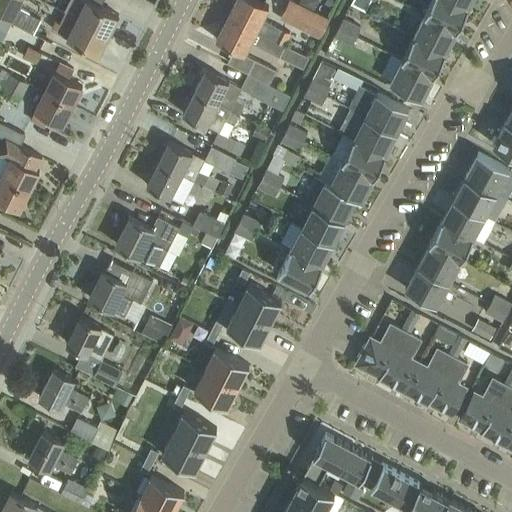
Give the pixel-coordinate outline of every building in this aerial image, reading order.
[(0,0),(0,13),(13,19),(22,0),(0,0)] [(70,0),(66,9),(101,27),(110,32),(119,13),(94,0),(70,0)] [(264,15),(270,4),(261,0),(235,0),(229,13),(286,42),(292,31),(280,25),(281,24),(264,15)] [(330,17),(296,0),(288,0),(280,15),(320,36),(330,17)] [(431,0),(426,11),(449,23),(458,27),(469,5),(460,0),(459,0),(431,0)] [(56,18),(52,26),(100,51),(110,32),(101,27),(66,9),(60,20),(56,18)] [(437,45),(446,50),(457,28),(458,28),(458,27),(449,23),(426,11),(415,34),(437,45)] [(217,37),(226,42),(245,52),(252,39),(286,56),(291,45),(286,42),(229,13),(217,37)] [(11,21),(0,15),(0,37),(3,39),(11,21)] [(339,25),(357,34),(362,25),(344,16),(339,25)] [(353,43),(357,34),(339,25),(335,34),(353,43)] [(426,68),(435,72),(447,50),(446,50),(437,45),(415,34),(403,56),(426,68)] [(29,45),(25,53),(38,60),(42,52),(29,45)] [(403,56),(391,81),(422,97),(434,73),(435,73),(435,72),(426,68),(403,56)] [(258,76),(269,82),(277,67),(256,57),(249,71),(259,76),(258,76)] [(309,85),(326,93),(338,67),(322,59),(314,76),(313,76),(309,85)] [(46,89),(73,103),(83,83),(70,76),(74,67),(60,60),(46,89)] [(203,94),(240,112),(245,101),(237,97),(243,85),(206,66),(195,89),(203,94)] [(2,67),(0,71),(0,88),(20,100),(30,81),(2,67)] [(348,82),(352,73),(340,67),(336,76),(348,82)] [(269,82),(258,76),(251,91),(283,108),(291,93),(269,82)] [(351,106),(397,130),(410,105),(378,90),(377,92),(360,84),(349,105),(351,106)] [(326,93),(309,85),(305,94),(310,96),(322,102),(326,93)] [(46,89),(31,117),(45,124),(50,115),(64,122),(73,103),(46,89)] [(203,94),(195,89),(183,111),(207,123),(209,119),(222,126),(226,117),(235,122),(240,112),(203,94)] [(386,152),(397,130),(351,106),(339,129),(345,131),(354,136),(377,148),(386,152)] [(494,141),(511,150),(511,120),(506,118),(495,139),(494,141)] [(290,121),(286,130),(303,138),(308,129),(290,121)] [(270,129),(258,123),(252,133),(265,139),(270,129)] [(214,140),(240,153),(246,143),(219,129),(214,140)] [(299,147),(303,138),(286,130),(281,139),(299,147)] [(375,175),(387,152),(386,152),(377,148),(354,136),(345,131),(333,154),(343,159),(375,175)] [(3,174),(21,184),(30,188),(40,169),(37,167),(43,154),(20,143),(6,137),(0,147),(0,151),(11,157),(3,174)] [(192,154),(194,150),(170,138),(158,161),(167,165),(204,183),(209,173),(200,168),(204,160),(192,154)] [(275,151),(296,162),(301,153),(279,142),(275,151)] [(206,157),(243,177),(249,165),(236,158),(237,156),(213,143),(206,157)] [(477,152),(466,173),(497,190),(510,167),(478,150),(477,152)] [(357,194),(357,195),(363,198),(375,175),(343,159),(332,181),(357,194)] [(158,161),(147,182),(183,200),(189,189),(204,197),(210,186),(204,183),(167,165),(158,161)] [(267,166),(262,175),(280,185),(285,175),(267,166)] [(316,173),(304,196),(346,217),(357,195),(357,194),(332,181),(316,173)] [(466,173),(454,196),(485,212),(497,190),(466,173)] [(20,208),(30,188),(21,184),(3,174),(0,179),(0,209),(2,210),(7,201),(20,208)] [(280,185),(262,175),(257,184),(275,194),(280,185)] [(228,194),(234,183),(223,177),(217,189),(228,194)] [(304,196),(293,190),(293,191),(314,202),(303,224),(334,240),(346,217),(304,196)] [(485,212),(454,196),(442,218),(474,234),(485,212)] [(254,209),(257,203),(250,199),(247,205),(254,209)] [(207,229),(219,235),(230,213),(222,208),(217,217),(201,208),(193,222),(207,229)] [(244,211),(239,220),(257,229),(262,220),(244,211)] [(131,214),(117,242),(155,261),(163,245),(179,253),(189,234),(179,229),(181,225),(158,214),(152,225),(131,214)] [(462,257),(474,234),(442,218),(431,240),(462,257)] [(257,229),(239,220),(235,229),(252,238),(257,229)] [(323,262),(334,240),(303,224),(292,247),(323,262)] [(201,241),(213,247),(219,235),(207,229),(201,241)] [(419,262),(427,267),(450,279),(462,257),(431,240),(419,262)] [(292,247),(280,269),(311,285),(323,262),(292,247)] [(215,268),(221,258),(211,253),(206,263),(215,268)] [(406,285),(415,290),(438,302),(450,279),(427,267),(419,262),(407,283),(406,285)] [(250,270),(243,266),(238,277),(245,280),(250,270)] [(142,300),(153,278),(132,267),(126,279),(104,267),(90,295),(125,313),(134,296),(142,300)] [(249,282),(238,303),(272,320),(282,299),(249,282)] [(491,301),(508,311),(511,304),(511,300),(496,291),(491,301)] [(503,320),(508,311),(491,301),(486,310),(503,320)] [(238,303),(227,324),(261,341),(272,320),(238,303)] [(67,340),(85,349),(101,357),(114,332),(102,326),(103,324),(81,313),(67,340)] [(163,341),(173,322),(155,313),(146,332),(163,341)] [(185,330),(186,337),(194,321),(181,314),(175,325),(172,330),(179,327),(182,328),(185,330)] [(491,337),(497,326),(479,317),(473,328),(491,337)] [(216,319),(211,329),(218,333),(224,322),(216,319)] [(381,374),(405,328),(392,321),(381,340),(372,335),(367,344),(365,342),(360,351),(362,352),(358,361),(381,374)] [(432,339),(459,352),(467,334),(441,321),(432,339)] [(419,360),(410,355),(420,336),(405,328),(381,374),(381,375),(405,388),(419,360)] [(211,329),(206,340),(213,343),(218,333),(211,329)] [(216,345),(206,367),(239,384),(250,362),(216,345)] [(430,399),(454,354),(439,346),(429,365),(419,360),(405,388),(429,400),(430,399)] [(467,385),(458,380),(468,361),(454,354),(430,399),(453,412),(467,385)] [(95,373),(114,382),(113,383),(115,384),(123,369),(102,359),(95,373)] [(40,394),(61,405),(64,399),(82,408),(88,395),(71,385),(74,376),(54,366),(40,394)] [(206,367),(195,388),(228,405),(239,384),(206,367)] [(511,374),(508,383),(484,428),(483,429),(507,442),(511,433),(511,374)] [(484,428),(508,383),(494,375),(484,394),(474,389),(460,416),(484,428)] [(184,382),(179,393),(186,397),(191,386),(184,382)] [(127,404),(133,393),(117,385),(111,396),(127,404)] [(186,397),(179,393),(173,403),(181,407),(186,397)] [(184,409),(173,430),(207,447),(218,426),(184,409)] [(109,448),(120,427),(101,418),(97,424),(78,414),(70,429),(98,443),(108,447),(109,448)] [(29,456),(51,467),(54,462),(71,471),(78,457),(61,448),(65,439),(43,428),(29,456)] [(173,430),(162,451),(196,468),(207,447),(173,430)] [(346,470),(360,477),(372,454),(326,430),(304,473),(319,481),(330,462),(346,470)] [(98,443),(93,453),(103,458),(108,447),(98,443)] [(152,446),(146,457),(153,460),(159,449),(152,446)] [(408,503),(420,480),(372,454),(360,477),(408,503)] [(153,460),(146,457),(141,467),(148,471),(153,460)] [(141,493),(175,509),(185,490),(152,473),(141,493)] [(304,473),(293,492),(326,509),(330,511),(335,511),(344,496),(335,491),(336,490),(330,487),(319,481),(304,473)] [(61,491),(82,502),(82,501),(87,491),(88,491),(90,487),(69,475),(61,491)] [(336,477),(330,487),(336,490),(338,491),(344,481),(336,477)] [(351,493),(357,482),(350,478),(344,489),(351,493)] [(440,511),(449,496),(428,484),(420,480),(408,503),(416,507),(425,511),(440,511)] [(364,486),(357,482),(351,493),(359,497),(364,486)] [(52,511),(37,504),(38,503),(12,490),(0,511),(52,511)] [(82,501),(82,502),(88,505),(94,494),(88,491),(87,491),(82,501)] [(130,511),(174,511),(176,510),(141,492),(130,511)] [(282,511),(324,511),(326,509),(293,492),(282,511)] [(480,511),(449,496),(440,511),(480,511)]
